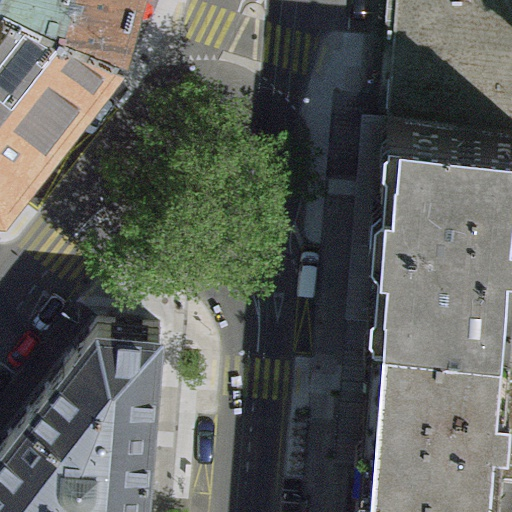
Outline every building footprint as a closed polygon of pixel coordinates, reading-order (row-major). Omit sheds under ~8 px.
[(0,180),(4,181),(120,32),(57,0),(9,0),(3,7),(2,19),(0,18),(0,180)] [(57,0),(120,32),(128,0),(57,0)] [(511,0),(399,0),(390,110),(511,119),(511,0)] [(374,312),(511,323),(511,119),(390,110),(374,312)] [(368,461),(503,474),(511,343),(511,323),(374,312),(361,461),(368,461)] [(0,511),(147,511),(163,322),(98,316),(0,443),(0,511)] [(499,511),(503,474),(368,461),(363,511),(499,511)] [(511,511),(511,475),(503,474),(499,511),(511,511)]
